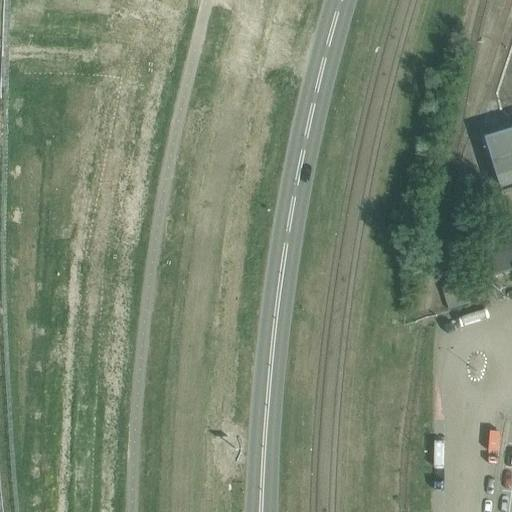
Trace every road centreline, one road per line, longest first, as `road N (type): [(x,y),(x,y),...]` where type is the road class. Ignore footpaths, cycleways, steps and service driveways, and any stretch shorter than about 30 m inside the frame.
road 1 (secondary): [(262,442),(293,200),(341,0)]
road 2 (unclassified): [(511,322),(464,337),(452,364),(454,511)]
